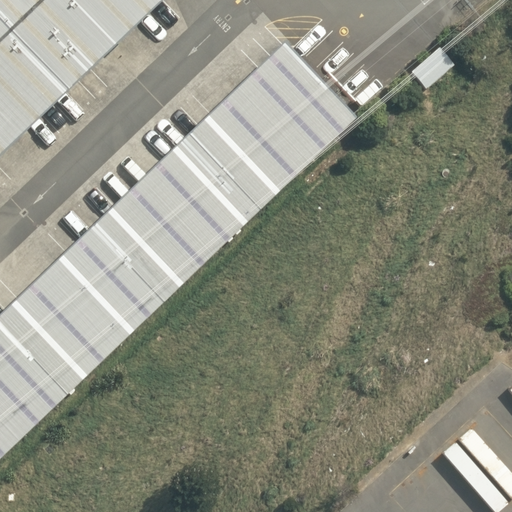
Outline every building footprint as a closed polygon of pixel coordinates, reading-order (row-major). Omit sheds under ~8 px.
[(166,0),(0,0),(0,159),(167,0),(166,0)] [(0,460),(358,121),(286,44),(0,316),(0,460)] [(455,66),(440,49),(412,73),(427,91),(455,66)] [(511,456),(468,412),(442,438),(501,498),(511,486),(511,456)] [(452,511),(410,467),(384,491),(403,511),(452,511)]
